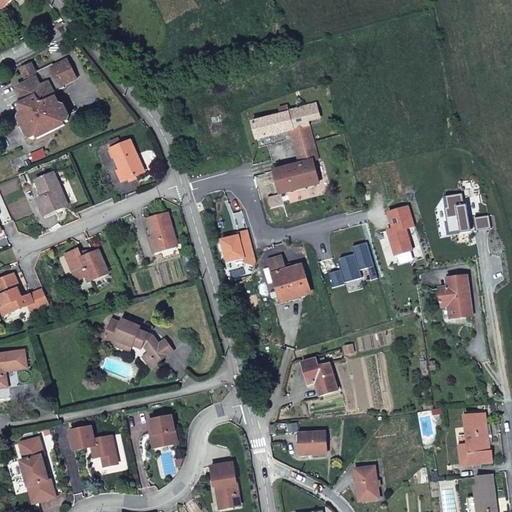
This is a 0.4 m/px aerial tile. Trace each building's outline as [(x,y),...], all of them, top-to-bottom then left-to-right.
[(0,0),(0,2),(7,10),(19,0),(0,0)] [(29,57),(18,63),(25,76),(35,71),(29,57)] [(64,108),(60,107),(58,109),(55,102),(57,101),(55,96),(65,91),(64,88),(78,81),(69,63),(55,69),(53,67),(37,75),(35,71),(25,76),(29,85),(18,90),(25,105),(23,106),(26,114),(23,116),(20,117),(19,121),(29,142),(33,143),(37,141),(38,143),(66,129),(65,127),(70,126),(71,121),(64,108)] [(315,105),(305,108),(309,126),(321,123),(315,105)] [(301,165),(314,162),(319,160),(309,126),(305,108),(289,112),(287,107),(280,109),(282,115),(253,123),(263,163),(272,160),(267,138),(292,131),(301,165)] [(110,145),(113,151),(122,147),(119,140),(110,145)] [(111,152),(121,173),(124,172),(129,181),(145,174),(131,143),(122,147),(113,151),(111,152)] [(275,172),(276,175),(282,195),(315,186),(317,193),(321,192),(314,162),(301,165),(275,172)] [(124,172),(121,173),(118,174),(123,184),(129,181),(124,172)] [(45,219),(57,214),(55,211),(67,205),(54,177),(36,185),(43,201),(37,204),(45,219)] [(462,194),(446,197),(448,209),(446,209),(450,234),(461,232),(461,234),(471,233),(467,205),(464,206),(462,194)] [(284,206),(282,195),(269,198),(273,210),(284,206)] [(444,198),(436,211),(440,236),(450,234),(446,209),(448,209),(446,197),(444,198)] [(55,211),(57,214),(68,208),(67,205),(55,211)] [(415,227),(410,207),(388,213),(393,230),(388,231),(396,256),(413,251),(406,230),(415,227)] [(155,237),(160,252),(161,252),(164,259),(180,253),(167,214),(147,221),(153,238),(155,237)] [(240,236),(223,240),(229,262),(246,258),(247,263),(257,266),(258,262),(255,250),(253,251),(251,246),(254,246),(250,231),(239,233),(240,236)] [(154,254),(160,252),(155,237),(153,238),(149,239),(154,254)] [(375,267),(368,243),(353,247),(355,255),(341,259),(339,262),(342,270),(330,274),(335,288),(346,285),(346,283),(363,278),(360,271),(375,267)] [(77,282),(87,277),(90,276),(92,282),(109,274),(99,251),(82,259),(79,250),(66,256),(77,282)] [(306,279),(302,267),(292,270),(291,266),(286,267),(283,257),(270,261),(272,268),(265,270),(270,285),(276,283),(282,303),(310,294),(306,279)] [(310,265),(302,267),(306,279),(313,277),(310,265)] [(50,305),(44,290),(25,299),(22,300),(21,296),(23,295),(15,277),(0,283),(0,295),(2,299),(0,299),(0,306),(6,318),(29,308),(35,306),(37,311),(50,305)] [(440,289),(442,303),(451,302),(453,319),(467,317),(467,315),(472,315),(467,277),(447,279),(449,288),(440,289)] [(451,302),(442,303),(443,310),(448,309),(449,319),(453,319),(451,302)] [(145,346),(151,353),(156,349),(160,355),(154,359),(158,364),(174,352),(166,341),(160,345),(153,336),(150,335),(141,332),(142,328),(123,320),(121,324),(113,321),(104,343),(115,347),(117,341),(134,348),(135,347),(136,343),(145,346)] [(117,341),(115,347),(132,354),(134,348),(117,341)] [(156,349),(151,353),(144,358),(151,369),(158,364),(154,359),(160,355),(156,349)] [(0,389),(9,388),(6,372),(28,369),(25,352),(0,355),(0,389)] [(319,367),(316,360),(303,364),(309,383),(316,381),(321,396),(338,391),(330,364),(319,367)] [(148,422),(150,433),(153,433),(154,436),(156,435),(159,448),(178,444),(171,410),(155,413),(157,420),(148,422)] [(467,416),(469,435),(488,433),(486,414),(467,416)] [(278,425),(270,426),(271,434),(278,433),(278,425)] [(111,436),(94,440),(91,427),(70,432),(74,451),(91,447),(94,459),(102,457),(104,468),(118,465),(111,436)] [(153,433),(150,433),(151,436),(153,449),(159,448),(156,435),(154,436),(153,433)] [(326,433),(300,434),(301,456),(327,455),(326,433)] [(488,433),(469,435),(470,445),(461,447),(463,465),(473,464),(474,465),(483,464),(483,463),(493,461),(492,450),(490,451),(488,433)] [(20,462),(27,487),(34,485),(38,503),(47,500),(47,498),(54,496),(50,480),(47,481),(46,476),(41,456),(44,455),(39,438),(19,444),(24,461),(20,462)] [(226,502),(228,509),(239,508),(236,495),(238,495),(233,464),(210,468),(214,488),(218,487),(219,491),(217,492),(219,503),(226,502)] [(356,471),(357,484),(361,484),(363,502),(380,500),(376,468),(356,471)] [(497,511),(493,475),(478,477),(478,487),(476,487),(477,498),(468,499),(469,511),(497,511)] [(34,485),(27,487),(32,504),(38,503),(34,485)] [(220,511),(228,509),(226,502),(219,503),(220,511)]
